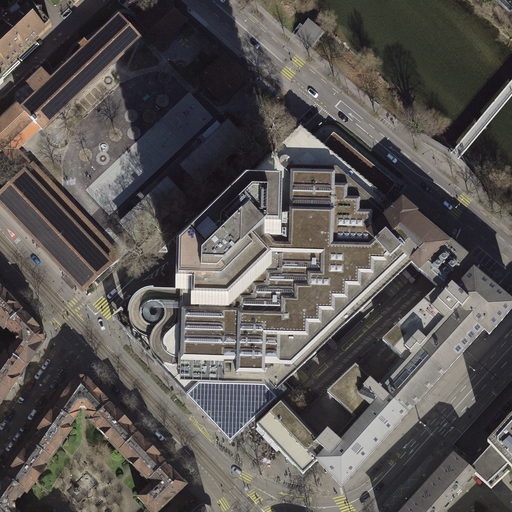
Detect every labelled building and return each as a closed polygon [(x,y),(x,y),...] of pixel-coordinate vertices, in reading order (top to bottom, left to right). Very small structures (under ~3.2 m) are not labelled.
[(35,10),(25,0),(20,0),(16,4),(18,8),(14,12),(11,9),(3,16),(4,19),(0,23),(0,85),(4,83),(0,79),(0,76),(4,79),(20,63),(16,60),(18,57),(22,61),(40,44),(35,41),(51,26),(41,16),(41,10),(35,10)] [(141,26),(159,45),(185,20),(183,18),(183,17),(182,17),(162,0),(158,0),(136,20),(137,22),(129,29),(134,34),(141,26)] [(38,95),(22,110),(36,124),(40,127),(42,130),(139,39),(134,34),(129,29),(120,19),(51,83),(43,73),(29,86),(38,95)] [(306,19),(293,36),(309,49),(323,33),(306,19)] [(200,79),(221,102),(248,76),(225,55),(200,79)] [(17,149),(40,127),(36,124),(22,110),(17,105),(0,121),(0,148),(1,150),(2,149),(24,172),(31,165),(17,149)] [(230,124),(183,168),(198,184),(245,140),(230,124)] [(439,289),(484,330),(486,332),(489,335),(511,310),(511,303),(511,304),(510,302),(475,273),(480,267),(459,250),(440,234),(403,203),(397,209),(386,200),(384,199),(323,147),(301,129),(248,178),(248,193),(246,193),(179,256),(178,290),(178,325),(166,336),(164,339),(163,341),(163,344),(163,346),(164,349),(165,351),(167,353),(156,363),(187,397),(230,443),(240,434),(277,399),(271,392),(274,388),(276,391),(411,264),(420,273),(421,273),(427,279),(439,289)] [(334,134),(323,147),(384,199),(396,185),(334,134)] [(32,164),(31,165),(24,172),(0,194),(0,201),(84,291),(112,265),(111,265),(120,257),(32,164)] [(169,181),(122,226),(137,242),(184,197),(169,181)] [(397,209),(403,203),(440,234),(442,231),(395,192),(386,200),(397,209)] [(0,288),(0,325),(4,329),(6,327),(22,312),(0,288)] [(397,329),(446,372),(484,330),(439,289),(397,329)] [(22,312),(6,327),(17,335),(17,343),(9,354),(26,366),(41,343),(45,342),(46,338),(46,335),(42,333),(22,312)] [(356,368),(407,415),(446,372),(397,329),(356,368)] [(26,366),(9,354),(5,352),(0,359),(0,399),(1,400),(8,390),(10,392),(19,378),(18,377),(26,366)] [(407,415),(356,368),(300,420),(353,475),(407,415)] [(77,377),(55,409),(72,421),(77,414),(76,412),(79,408),(83,408),(84,408),(89,412),(88,414),(93,419),(108,404),(82,376),(79,375),(77,377)] [(353,475),(300,420),(283,402),(257,426),(303,475),(318,461),(342,487),(353,475)] [(108,404),(93,419),(90,421),(118,451),(137,434),(108,404)] [(55,409),(30,444),(51,458),(70,430),(67,428),(72,421),(55,409)] [(511,418),(511,419),(510,419),(506,422),(507,424),(488,445),(476,458),(468,467),(467,467),(475,474),(492,489),(498,483),(511,471),(511,470),(511,418)] [(137,434),(118,451),(148,481),(150,479),(166,463),(137,434)] [(30,444),(6,478),(24,490),(27,492),(51,458),(30,444)] [(431,481),(452,500),(475,474),(467,467),(468,467),(455,455),(431,481)] [(166,463),(150,479),(154,484),(152,486),(151,485),(137,496),(151,511),(156,511),(186,484),(166,463)] [(0,511),(15,511),(16,511),(15,508),(15,505),(24,490),(6,478),(0,486),(0,511)] [(408,506),(414,511),(440,511),(452,500),(431,481),(408,506)]
